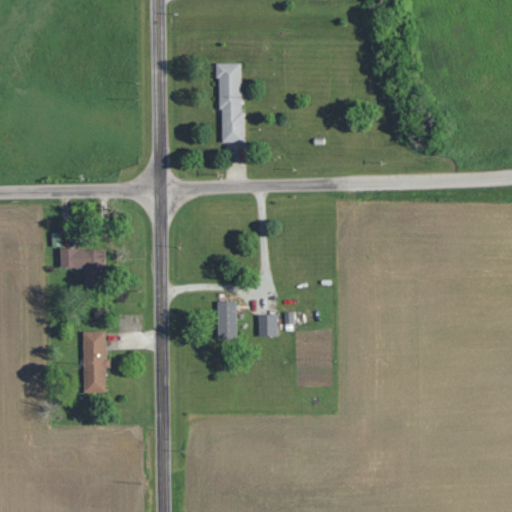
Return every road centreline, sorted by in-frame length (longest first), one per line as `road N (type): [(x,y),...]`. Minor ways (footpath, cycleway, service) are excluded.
road 1 (residential): [(160,187),(511,174)]
road 2 (tertiary): [(163,511),(160,187)]
road 3 (tertiary): [(160,187),(158,0)]
road 4 (residential): [(0,190),(160,187)]
